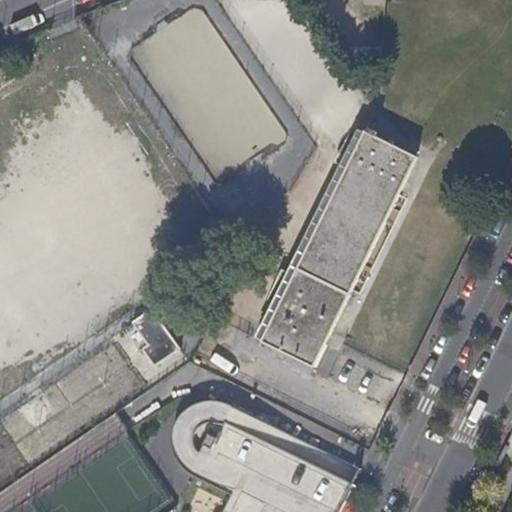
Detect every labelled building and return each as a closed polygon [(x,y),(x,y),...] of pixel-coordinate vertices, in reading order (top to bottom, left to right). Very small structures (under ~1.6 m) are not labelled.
[(398,196),(411,169),(417,157),(383,140),(378,137),(380,133),(370,128),(368,133),(364,131),(309,242),(313,244),(326,251),(362,269),(398,196)] [(309,242),(273,318),(276,320),(313,244),(309,242)] [(325,344),(362,269),(326,251),(313,244),(276,320),(325,344)] [(125,327),(151,365),(172,351),(146,313),(125,327)] [(316,362),(325,344),(276,320),(273,318),(264,336),(268,338),(316,362)] [(313,367),(316,362),(268,338),(265,343),(313,367)] [(208,455),(323,511),(339,511),(361,469),(234,406),(233,409),(228,407),(224,406),(219,406),(214,406),(209,407),(204,409),(199,411),(196,413),(192,417),(188,420),(186,425),(183,430),(182,434),(181,438),(181,444),(182,449),(182,453),(184,458),(190,456),(199,455),(204,455),(208,455)] [(323,511),(208,455),(204,455),(199,455),(190,456),(184,458),(185,461),(188,465),(190,468),(194,472),(198,475),(200,476),(199,478),(224,491),(214,511),(323,511)]
